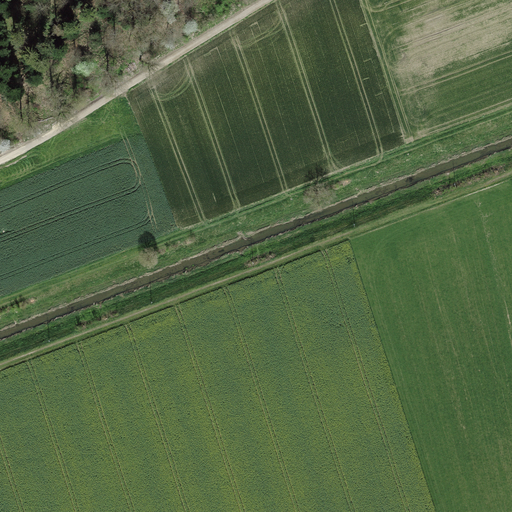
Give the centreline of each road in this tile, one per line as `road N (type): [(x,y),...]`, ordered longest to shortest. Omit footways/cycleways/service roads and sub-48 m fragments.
road 1 (track): [(0,366),(511,173)]
road 2 (track): [(0,304),(511,116)]
road 3 (track): [(0,160),(268,0)]
